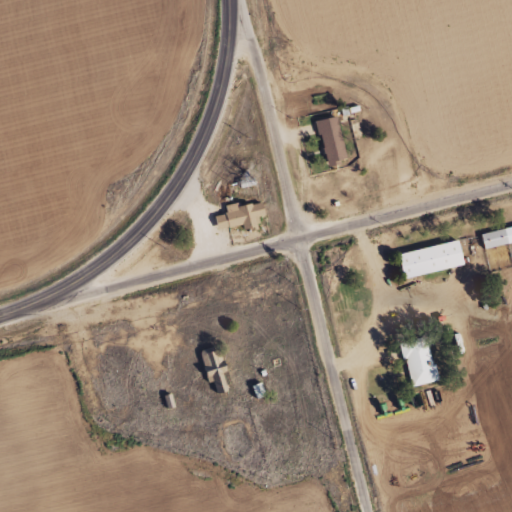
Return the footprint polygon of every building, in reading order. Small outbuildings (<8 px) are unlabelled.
[(324,165),(345,160),(335,115),(314,119),(324,165)] [(212,208),(215,228),(241,224),(241,229),(257,228),(255,215),(262,214),(261,201),(212,208)] [(503,227),(478,232),(482,248),(507,243),(503,227)] [(460,264),(455,239),(394,252),(399,278),(460,264)] [(426,339),(399,345),(408,386),(436,379),(426,339)] [(224,391),(219,349),(202,351),(207,393),(224,391)]
